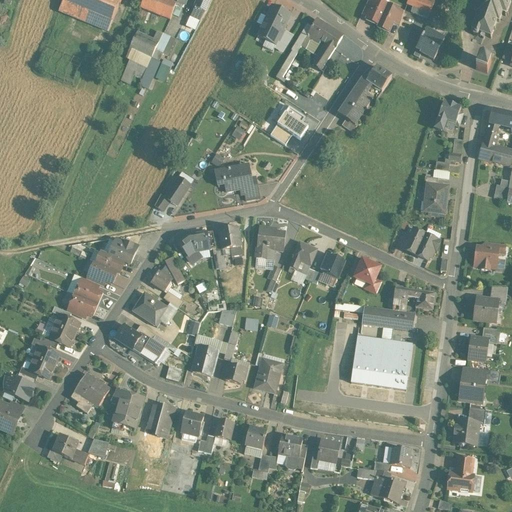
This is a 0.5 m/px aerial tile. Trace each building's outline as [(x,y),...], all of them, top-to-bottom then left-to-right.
[(63,0),(58,14),(108,34),(122,0),(63,0)] [(144,0),(141,7),(170,20),(173,14),(157,8),(160,2),(158,2),(158,0),(144,0)] [(158,0),(158,2),(160,2),(157,8),(173,14),(177,4),(167,0),(158,0)] [(210,0),(199,0),(195,10),(205,14),(210,0)] [(372,0),(368,0),(365,10),(370,12),(375,1),(372,0)] [(435,0),(408,0),(406,6),(413,9),(429,15),(430,15),(435,0)] [(511,0),(475,0),(474,3),(472,3),(471,8),(476,10),(475,15),(477,16),(475,23),(473,22),(473,23),(474,24),(472,32),(470,32),(471,33),(472,32),(474,33),(473,35),(477,37),(476,38),(483,40),(484,36),(490,38),(490,40),(491,39),(490,38),(493,31),(495,31),(495,30),(493,30),(496,22),(498,23),(502,14),(505,16),(504,17),(505,17),(506,16),(507,16),(508,15),(506,15),(511,0)] [(387,7),(375,1),(370,12),(365,10),(361,17),(379,25),(387,7)] [(291,16),(272,7),(263,26),(282,35),(291,16)] [(379,25),(378,27),(389,33),(393,24),(399,12),(387,7),(379,25)] [(444,10),(438,8),(436,15),(442,17),(444,10)] [(429,15),(413,9),(411,14),(427,20),(429,15)] [(205,14),(195,10),(193,10),(192,16),(202,19),(205,14)] [(403,14),(399,12),(393,24),(399,27),(403,14)] [(192,16),(189,15),(187,19),(200,23),(202,19),(192,16)] [(341,38),(316,22),(312,29),(307,37),(312,40),(317,43),(319,41),(326,45),(334,50),(341,38)] [(282,35),(263,26),(258,37),(277,46),(282,35)] [(312,29),(307,26),(292,51),(293,52),(276,79),(282,83),(283,82),(284,80),(282,79),(301,48),(300,48),(307,37),(312,29)] [(444,41),(427,32),(424,37),(423,37),(421,42),(421,43),(417,51),(421,53),(421,54),(428,58),(427,59),(433,62),(444,41)] [(163,35),(157,33),(153,41),(137,34),(125,60),(129,62),(121,82),(129,86),(134,76),(141,80),(163,35)] [(175,41),(163,35),(139,86),(148,89),(163,56),(168,58),(175,41)] [(312,40),(307,37),(300,48),(301,48),(306,51),(312,40)] [(334,50),(326,45),(314,65),(321,70),(334,50)] [(511,48),(507,46),(502,59),(511,62),(511,48)] [(113,70),(119,58),(111,55),(105,67),(113,70)] [(491,64),(480,60),(476,71),(487,75),(491,64)] [(163,61),(155,80),(164,83),(172,65),(163,61)] [(390,78),(376,68),(366,82),(372,87),(380,93),(390,78)] [(346,122),(355,128),(374,100),(366,94),(360,90),(364,85),(366,82),(361,79),(336,115),(346,122)] [(370,89),(364,85),(360,90),(366,94),(370,89)] [(461,110),(444,104),(438,121),(435,130),(443,133),(446,124),(455,127),(458,118),(461,110)] [(289,109),(285,115),(301,125),(305,120),(289,109)] [(502,114),(493,112),(489,125),(498,127),(502,114)] [(511,116),(502,114),(498,127),(511,129),(511,116)] [(277,127),(292,137),(300,142),(308,130),(301,125),(285,115),(277,127)] [(431,119),(428,129),(435,131),(435,130),(438,121),(431,119)] [(341,128),(350,135),(355,128),(346,122),(341,128)] [(248,128),(241,123),(233,134),(240,139),(248,128)] [(489,125),(479,161),(511,170),(511,153),(495,149),(497,139),(495,139),(498,127),(489,125)] [(292,137),(277,127),(270,137),(285,147),(292,137)] [(454,142),(453,150),(453,155),(460,156),(462,143),(454,142)] [(461,157),(460,156),(453,155),(452,155),(451,162),(455,163),(455,164),(460,164),(461,157)] [(449,174),(450,167),(450,166),(445,165),(437,164),(435,172),(449,174)] [(230,170),(214,173),(217,184),(223,183),(223,184),(224,184),(226,195),(240,192),(240,191),(252,189),(252,188),(248,168),(230,171),(230,170)] [(438,180),(425,179),(424,186),(427,187),(427,186),(437,187),(438,180)] [(189,187),(179,180),(165,200),(170,203),(176,207),(189,187)] [(437,187),(427,186),(427,187),(425,205),(429,206),(428,214),(445,216),(449,188),(437,187)] [(252,189),(240,191),(240,192),(241,197),(244,196),(257,194),(256,187),(252,188),(252,189)] [(496,187),(493,200),(506,203),(508,189),(496,187)] [(257,194),(244,196),(245,203),(259,200),(257,194)] [(165,200),(160,197),(155,207),(163,213),(170,203),(165,200)] [(285,235),(269,233),(269,230),(259,229),(256,260),(266,261),(267,249),(283,251),(285,235)] [(237,230),(219,233),(222,252),(226,252),(230,251),(240,250),(237,230)] [(410,238),(406,246),(404,249),(404,250),(409,252),(409,254),(415,257),(425,236),(414,231),(410,238)] [(207,235),(187,238),(178,246),(188,259),(196,253),(209,251),(209,252),(210,252),(207,235)] [(404,235),(398,247),(404,249),(406,246),(410,238),(404,235)] [(439,243),(425,236),(415,257),(427,262),(433,251),(435,252),(439,243)] [(124,245),(116,242),(109,258),(123,264),(129,266),(132,260),(134,254),(137,248),(125,242),(124,245)] [(505,246),(485,244),(485,251),(498,252),(497,256),(504,257),(505,246)] [(317,252),(299,245),(292,261),(300,264),(310,268),(317,252)] [(82,253),(72,249),(70,255),(80,259),(82,253)] [(241,258),(240,250),(230,251),(231,260),(241,258)] [(485,251),(476,250),(474,268),(481,269),(480,271),(489,272),(489,270),(495,271),(497,256),(498,252),(485,251)] [(196,253),(188,259),(193,265),(201,259),(196,253)] [(109,258),(101,254),(96,266),(116,274),(118,275),(123,264),(109,258)] [(344,263),(330,257),(323,274),(330,277),(336,280),(337,280),(344,263)] [(184,283),(172,261),(166,264),(167,267),(161,276),(171,282),(173,279),(177,287),(184,283)] [(300,264),(292,261),(289,269),(296,272),(300,264)] [(380,269),(362,261),(354,280),(366,285),(372,288),(375,282),(380,269)] [(316,271),(310,268),(300,264),(296,272),(302,275),(300,278),(311,283),(316,271)] [(96,266),(94,265),(89,276),(101,281),(111,285),(116,274),(96,266)] [(272,267),(272,274),(269,281),(276,283),(280,274),(281,271),(280,273),(273,269),(273,268),(272,267)] [(25,275),(32,279),(34,274),(27,271),(25,275)] [(323,274),(316,271),(311,283),(318,286),(323,274)] [(161,276),(158,274),(151,285),(164,294),(171,282),(161,276)] [(101,281),(89,276),(87,282),(96,286),(98,287),(101,281)] [(336,280),(330,277),(326,285),(333,288),(336,280)] [(87,282),(85,281),(83,286),(94,291),(96,286),(87,282)] [(372,288),(366,285),(364,290),(376,296),(381,285),(375,282),(372,288)] [(83,286),(80,285),(75,297),(97,306),(102,294),(94,291),(83,286)] [(209,291),(207,285),(198,289),(201,295),(209,291)] [(506,289),(492,289),(490,302),(498,303),(498,307),(503,308),(506,289)] [(406,305),(407,299),(417,301),(418,293),(408,292),(395,290),(393,303),(406,305)] [(182,303),(167,293),(163,300),(168,303),(178,310),(182,303)] [(434,296),(418,293),(417,301),(416,309),(432,311),(434,296)] [(97,306),(75,297),(70,308),(73,310),(84,315),(92,318),(97,306)] [(163,310),(142,297),(130,315),(153,330),(165,312),(163,310)] [(490,302),(476,300),(474,322),(496,325),(498,307),(498,303),(490,302)] [(163,310),(165,312),(173,317),(178,310),(168,303),(163,310)] [(405,314),(406,305),(393,303),(392,312),(405,314)] [(335,311),(363,315),(364,308),(336,305),(335,311)] [(392,312),(364,308),(363,315),(361,327),(382,330),(393,331),(413,334),(415,315),(405,314),(392,312)] [(67,314),(55,309),(53,314),(60,318),(60,317),(69,321),(72,316),(70,315),(67,314)] [(84,315),(73,310),(70,315),(72,316),(82,320),(84,315)] [(221,313),(219,325),(232,329),(236,312),(221,313)] [(69,321),(60,317),(60,318),(53,314),(48,326),(75,338),(80,326),(69,321)] [(278,319),(269,317),(266,327),(275,329),(278,319)] [(260,333),(260,320),(248,320),(247,332),(260,333)] [(75,338),(48,326),(43,337),(50,340),(50,341),(59,345),(70,349),(75,338)] [(155,337),(141,327),(135,335),(141,339),(150,345),(152,342),(155,337)] [(135,335),(124,328),(116,341),(133,352),(141,339),(135,335)] [(381,341),(391,343),(393,331),(382,330),(381,341)] [(498,332),(483,330),(482,341),(487,342),(487,345),(496,346),(498,332)] [(59,345),(50,341),(50,340),(43,337),(40,343),(51,348),(57,350),(59,345)] [(391,343),(381,341),(357,338),(350,385),(388,391),(406,392),(413,346),(391,343)] [(150,345),(141,339),(133,352),(155,366),(157,363),(165,351),(152,342),(150,345)] [(482,341),(471,340),(468,362),(485,364),(487,345),(487,342),(482,341)] [(40,343),(34,341),(32,346),(39,349),(49,353),(51,348),(40,343)] [(49,353),(39,349),(32,346),(27,358),(55,370),(60,358),(49,353)] [(165,351),(157,363),(167,369),(178,352),(169,346),(165,351)] [(191,359),(195,360),(197,361),(200,350),(198,349),(199,348),(194,347),(191,359)] [(215,360),(223,362),(227,350),(227,349),(219,347),(217,353),(215,360)] [(217,353),(199,348),(198,349),(200,350),(197,361),(195,360),(192,374),(210,379),(215,360),(217,353)] [(223,362),(223,363),(229,364),(233,351),(227,350),(223,362)] [(255,368),(260,369),(262,362),(263,362),(264,357),(258,356),(255,368)] [(55,370),(27,358),(22,369),(29,372),(29,373),(38,377),(50,382),(55,370)] [(263,362),(262,362),(260,369),(280,374),(282,367),(263,362)] [(237,369),(229,367),(225,384),(240,387),(242,382),(244,382),(247,372),(242,370),(237,369)] [(29,372),(22,369),(19,375),(34,382),(36,382),(38,377),(29,373),(29,372)] [(280,374),(260,369),(259,374),(255,391),(274,396),(280,374)] [(482,371),(466,369),(464,386),(461,386),(459,403),(471,404),(472,399),(480,400),(482,391),(483,391),(485,380),(485,378),(481,377),(482,371)] [(174,372),(171,384),(183,387),(186,376),(174,372)] [(34,382),(19,375),(17,381),(32,387),(34,382)] [(3,390),(5,394),(27,404),(29,399),(31,400),(34,394),(31,393),(33,388),(32,387),(17,381),(6,376),(4,380),(3,385),(3,390)] [(109,392),(86,377),(71,400),(78,405),(76,409),(87,416),(93,407),(97,410),(109,392)] [(116,391),(110,403),(119,405),(121,395),(122,395),(123,393),(116,391)] [(122,395),(121,395),(119,405),(113,424),(135,430),(142,402),(131,399),(131,398),(122,395)] [(10,409),(0,404),(0,430),(13,436),(22,414),(10,409)] [(24,409),(12,404),(10,409),(22,414),(24,409)] [(164,412),(154,409),(148,431),(157,434),(156,438),(166,440),(174,411),(165,409),(164,412)] [(485,412),(469,410),(468,424),(479,425),(479,426),(483,426),(485,412)] [(203,419),(185,414),(180,435),(198,440),(203,419)] [(232,426),(218,422),(214,439),(215,440),(228,443),(232,426)] [(468,424),(457,422),(456,429),(455,429),(454,436),(455,436),(454,445),(458,445),(460,448),(462,448),(464,446),(476,448),(479,426),(479,425),(468,424)] [(135,430),(113,424),(112,430),(123,433),(124,431),(134,433),(135,430)] [(266,433),(249,429),(245,447),(252,449),(261,451),(266,433)] [(74,441),(66,437),(65,439),(60,437),(54,453),(53,454),(61,457),(70,461),(74,452),(77,444),(73,443),(74,441)] [(349,437),(345,460),(353,462),(357,439),(349,437)] [(214,439),(208,438),(204,455),(211,457),(212,451),(215,440),(214,439)] [(302,442),(282,438),(278,456),(286,458),(298,460),(301,446),(302,442)] [(215,440),(212,451),(227,454),(229,443),(228,443),(215,440)] [(108,445),(95,442),(89,455),(104,460),(108,445)] [(338,445),(328,444),(328,445),(320,444),(318,455),(317,462),(318,463),(335,465),(338,445)] [(298,460),(286,458),(285,467),(287,470),(293,471),(296,469),(303,471),(307,448),(301,446),(298,460)] [(261,451),(252,449),(251,452),(251,455),(260,457),(261,451)] [(391,467),(393,451),(378,449),(375,464),(388,466),(391,467)] [(410,453),(393,451),(391,467),(409,470),(410,461),(409,461),(410,453)] [(61,457),(53,454),(54,453),(51,452),(48,459),(58,464),(61,457)] [(88,458),(74,452),(70,461),(84,467),(88,458)] [(318,455),(313,454),(310,470),(317,471),(318,463),(317,462),(318,455)] [(286,458),(278,456),(277,462),(276,465),(285,467),(286,458)] [(269,470),(271,460),(260,458),(257,473),(267,476),(269,470)] [(472,462),(457,460),(456,469),(467,470),(467,466),(472,467),(472,462)] [(344,461),(343,468),(352,469),(353,462),(344,461)] [(366,471),(373,472),(375,464),(367,462),(366,471)] [(386,475),(388,466),(375,464),(373,472),(373,473),(380,474),(386,475)] [(467,470),(456,469),(455,475),(450,475),(448,491),(460,492),(460,493),(467,494),(467,493),(471,494),(473,478),(471,477),(472,467),(467,466),(467,470)] [(373,473),(358,471),(357,479),(376,483),(376,482),(377,480),(378,480),(379,480),(380,474),(373,473)] [(268,476),(253,473),(251,480),(266,483),(268,476)] [(386,475),(380,474),(379,480),(382,480),(389,482),(391,476),(386,475)] [(482,494),(490,494),(491,478),(482,478),(482,494)] [(389,482),(382,480),(379,480),(378,480),(377,480),(376,482),(376,483),(373,490),(378,492),(379,491),(381,492),(378,500),(397,506),(403,487),(389,482)] [(311,493),(311,485),(302,486),(302,493),(311,493)] [(450,511),(452,505),(439,502),(437,511),(440,511),(450,511)]
